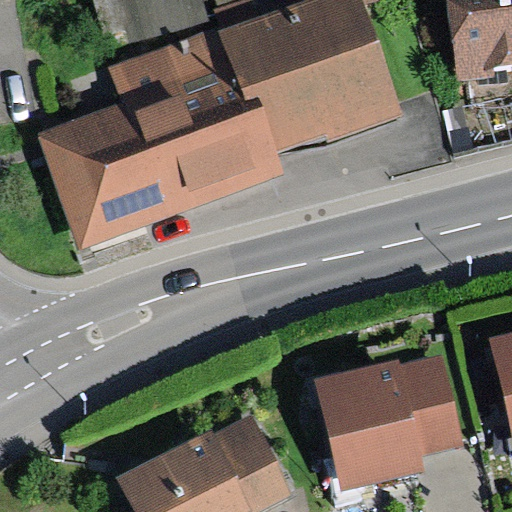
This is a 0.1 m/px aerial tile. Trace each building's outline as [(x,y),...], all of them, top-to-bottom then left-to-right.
[(211,19),(205,0),(92,0),(108,50),(211,19)] [(278,151),(323,134),(326,142),(403,113),(360,2),(365,0),(291,0),(294,5),(218,34),(246,106),(259,101),(278,151)] [(511,0),(450,0),(461,81),(496,76),(495,68),(511,65),(511,0)] [(81,246),(286,170),(278,151),(259,101),(246,106),(218,34),(116,74),(126,103),(39,136),(81,246)] [(511,333),(490,339),(511,420),(511,333)] [(420,457),(464,445),(440,358),(401,368),(398,354),(309,379),(341,493),(424,470),(420,457)] [(119,484),(134,511),(246,511),(295,485),(252,409),(119,484)]
